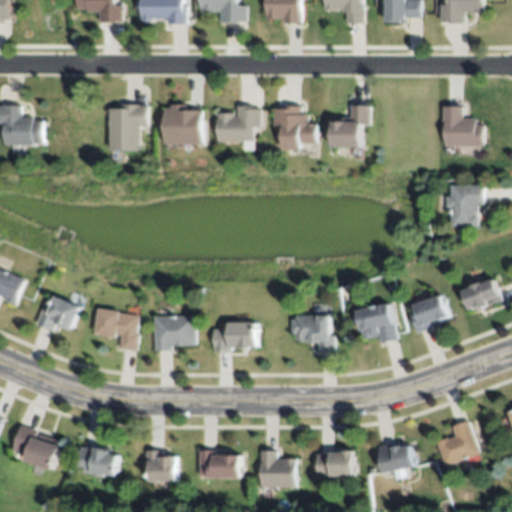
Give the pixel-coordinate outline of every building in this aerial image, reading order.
[(0,0),(12,0),(12,21),(0,20),(0,0)] [(117,0),(117,6),(124,6),(124,22),(102,22),(102,12),(89,12),(89,9),(80,9),(80,0),(117,0)] [(139,22),(139,0),(178,0),(178,23),(139,22)] [(243,0),(243,2),(249,2),(249,18),(240,18),(240,23),(224,24),(223,11),(211,12),(211,8),(201,8),(201,0),(243,0)] [(269,0),(304,0),(304,24),(286,24),(286,19),(269,19),(269,0)] [(329,0),(365,0),(365,23),(351,24),(351,11),(347,11),(347,7),(339,7),(339,9),(329,9),(329,0)] [(391,0),(408,0),(408,1),(423,1),(423,16),(408,16),(408,19),(403,19),(403,22),(391,22),(391,0)] [(450,0),(486,0),(486,12),(467,12),(467,24),(451,24),(451,23),(443,22),(443,5),(450,5),(450,0)] [(111,106),(123,107),(123,101),(140,102),(140,104),(146,104),(146,124),(140,124),(139,149),(110,149),(111,106)] [(0,105),(6,105),(6,102),(16,102),(16,105),(21,105),(21,116),(33,116),(33,119),(43,119),(43,142),(34,142),(34,145),(16,145),(16,142),(5,142),(5,123),(0,123),(0,105)] [(465,102),(466,117),(478,117),(478,123),(484,122),(484,143),(445,144),(444,103),(465,102)] [(218,111),(235,111),(235,115),(238,115),(238,103),(255,103),(255,105),(260,105),(260,125),(256,125),(256,141),(218,141),(218,111)] [(276,107),(281,107),(281,103),(301,104),(300,111),(307,111),(306,120),(317,121),(315,143),(303,142),(303,148),(283,147),(284,128),(274,127),(276,107)] [(333,144),(333,118),(348,118),(348,120),(351,120),(351,103),(370,103),(370,121),(362,122),(362,144),(333,144)] [(207,110),(206,143),(166,142),(167,111),(172,111),(172,104),(181,104),(181,109),(207,110)] [(451,184),(483,185),(483,203),(477,203),(476,211),(473,211),(473,216),(479,216),(478,224),(451,223),(451,207),(447,206),(447,196),(450,196),(451,184)] [(0,268),(26,280),(16,303),(0,295),(0,268)] [(463,289),(472,286),(472,284),(482,281),(482,282),(495,278),(502,298),(490,302),(490,301),(480,304),(480,303),(469,307),(463,289)] [(419,332),(411,311),(417,309),(415,303),(442,294),(449,314),(439,318),(440,321),(431,324),(432,327),(419,332)] [(44,308),(50,311),(57,295),(79,305),(69,329),(56,324),(53,330),(38,323),(44,308)] [(357,311),(390,303),(398,338),(382,341),(380,334),(363,338),(357,311)] [(100,307),(121,310),(121,312),(140,315),(138,331),(140,331),(138,350),(120,347),(122,333),(117,332),(116,337),(96,334),(100,307)] [(292,318),(297,318),(297,314),(312,314),(312,312),(331,312),(331,333),(335,334),(335,348),(319,347),(319,341),(311,341),(311,339),(297,338),(297,335),(291,334),(292,318)] [(155,315),(197,315),(197,344),(170,345),(170,349),(155,349),(155,315)] [(213,327),(229,327),(229,319),(256,320),(256,345),(229,345),(229,350),(213,350),(213,327)] [(436,439),(448,435),(449,437),(456,435),(452,425),(468,419),(481,452),(446,465),(436,439)] [(24,424),(40,430),(37,436),(61,445),(51,471),(25,461),(27,455),(14,450),(24,424)] [(379,444),(393,441),(394,444),(401,443),(402,446),(411,444),(415,465),(384,471),(379,444)] [(82,446),(94,448),(95,443),(110,446),(109,452),(118,454),(114,474),(104,472),(103,477),(94,475),(94,472),(85,471),(86,466),(79,465),(82,446)] [(147,447),(162,448),(162,454),(176,454),(175,479),(149,478),(150,471),(145,471),(147,447)] [(317,453),(331,453),(331,450),(343,450),(343,447),(354,447),(353,476),(317,475),(317,453)] [(199,448),(215,449),(215,453),(239,453),(239,476),(199,475),(199,448)] [(261,449),(276,449),(276,457),(296,457),(295,486),(260,485),(261,449)]
